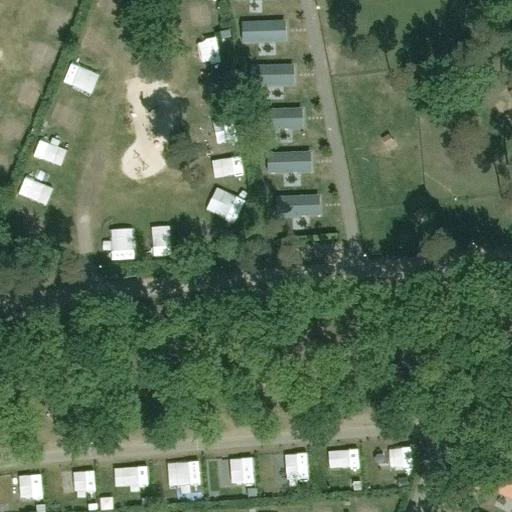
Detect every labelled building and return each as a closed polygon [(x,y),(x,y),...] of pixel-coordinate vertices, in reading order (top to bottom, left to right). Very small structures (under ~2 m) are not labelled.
[(71,0),(71,1),(91,11),(95,0),(71,0)] [(274,22),(243,23),(243,42),(275,41),(274,22)] [(99,34),(91,47),(108,57),(116,45),(99,34)] [(216,70),(228,69),(226,53),(214,54),(216,70)] [(283,66),(251,67),(252,86),(283,85),(283,66)] [(23,107),(43,117),(52,99),(32,89),(23,107)] [(291,110),(260,111),(260,130),(292,129),(291,110)] [(85,142),(97,124),(80,113),(68,131),(85,142)] [(229,153),(248,151),(246,135),(227,136),(229,153)] [(300,153),(269,154),(269,173),(301,172),(300,153)] [(8,165),(1,185),(14,190),(22,170),(8,165)] [(252,170),(233,170),(234,190),(253,189),(252,170)] [(308,197),(277,198),(277,217),(309,216),(308,197)] [(34,242),(42,225),(25,217),(17,234),(34,242)] [(198,232),(210,258),(227,251),(215,225),(198,232)] [(156,249),(159,267),(183,263),(180,245),(156,249)] [(143,271),(141,250),(120,252),(122,272),(143,271)] [(55,257),(19,261),(22,282),(58,278),(55,257)] [(401,470),(418,471),(419,455),(401,454),(401,470)] [(351,486),(371,486),(371,458),(351,458),(351,486)] [(332,459),(311,460),(312,480),(333,479),(332,459)] [(262,462),(261,484),(291,484),(292,462),(262,462)] [(220,481),(231,480),(232,488),(251,486),(249,464),(219,465),(220,481)] [(208,465),(184,466),(185,495),(209,494),(208,465)] [(511,470),(506,467),(494,491),(511,499),(511,470)] [(139,471),(140,494),(168,492),(167,469),(139,471)] [(52,472),(53,494),(75,493),(74,471),(52,472)] [(102,473),(103,498),(128,496),(127,472),(102,473)] [(10,474),(11,500),(34,499),(33,473),(10,474)] [(479,491),(462,475),(450,487),(467,503),(479,491)]
